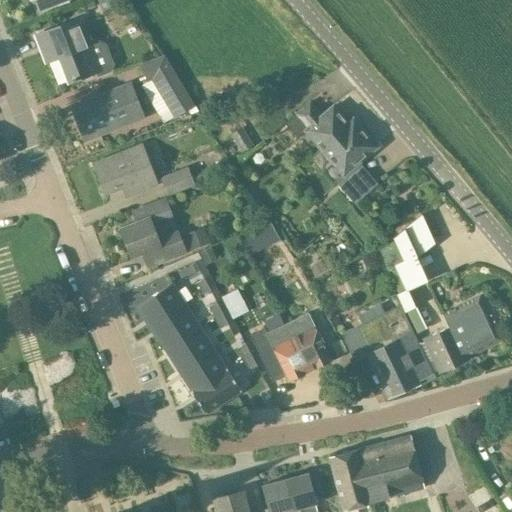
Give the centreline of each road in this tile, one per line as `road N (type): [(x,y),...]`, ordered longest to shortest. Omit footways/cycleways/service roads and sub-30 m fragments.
road 1 (residential): [(511,259),(296,0)]
road 2 (residential): [(139,439),(176,451),(224,449),(420,408)]
road 3 (residential): [(139,439),(135,407),(54,198)]
road 4 (residential): [(54,198),(0,53)]
road 5 (residential): [(0,475),(139,439)]
